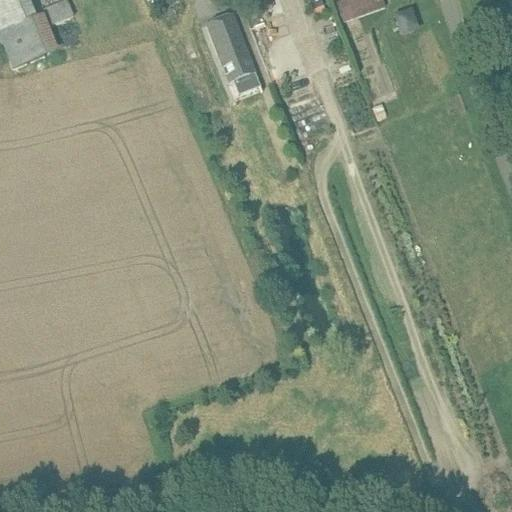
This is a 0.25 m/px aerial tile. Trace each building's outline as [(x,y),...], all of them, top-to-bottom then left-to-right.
[(0,0),(0,44),(12,73),(59,55),(44,17),(35,21),(26,0),(0,0)] [(150,0),(155,15),(192,2),(191,0),(150,0)] [(318,0),(306,0),(310,11),(322,7),(318,0)] [(381,0),(348,0),(336,5),(343,24),(384,9),(381,0)] [(51,28),(73,18),(65,1),(43,11),(51,28)] [(402,35),(416,30),(410,13),(396,18),(402,35)] [(231,16),(205,26),(227,83),(231,81),(253,72),(231,16)]
